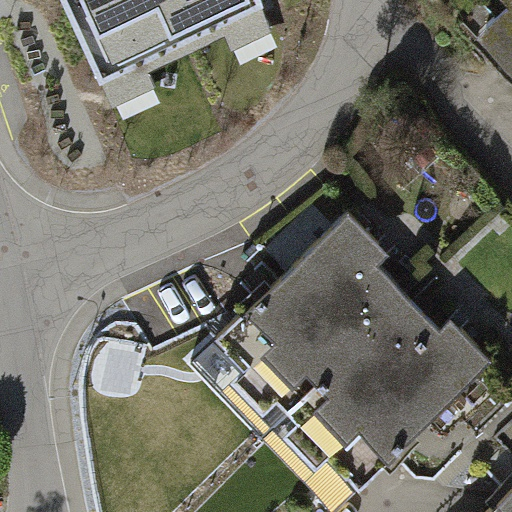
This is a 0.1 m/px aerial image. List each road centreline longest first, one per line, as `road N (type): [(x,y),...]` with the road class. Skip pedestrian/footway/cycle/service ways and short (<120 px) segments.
road 1 (residential): [(1,290),(187,218),(270,167),(341,81),(364,0)]
road 2 (residential): [(1,290),(39,511)]
